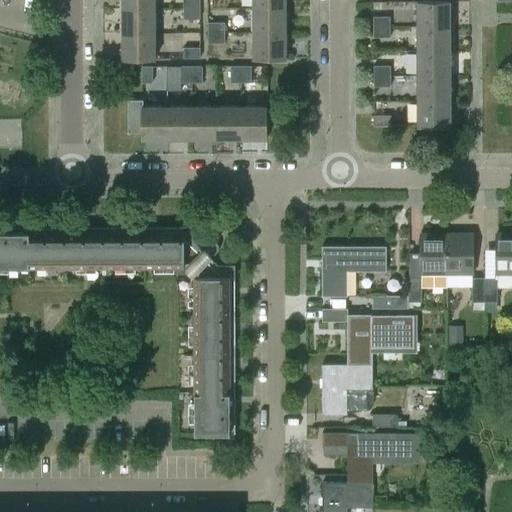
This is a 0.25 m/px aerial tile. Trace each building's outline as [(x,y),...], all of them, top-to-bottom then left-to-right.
[(418,27),(450,26),(450,1),(418,1),(418,27)] [(122,7),(122,32),(155,32),(155,7),(122,7)] [(200,7),(184,7),(184,18),(201,18),(200,7)] [(286,32),(286,8),(253,8),(253,32),(286,32)] [(374,16),(374,27),(391,27),(391,16),(374,16)] [(208,32),(224,32),(224,22),(207,22),(208,32)] [(418,27),(418,51),(450,51),(450,26),(418,27)] [(391,37),(391,27),(374,27),(374,37),(391,37)] [(155,32),(122,32),(122,57),(155,57),(155,32)] [(224,32),(208,32),(208,43),(224,43),(224,32)] [(286,32),(253,32),(253,58),(286,57),(286,32)] [(183,47),(183,57),(201,57),(201,47),(183,47)] [(451,76),(450,51),(418,51),(418,75),(418,76),(451,76)] [(153,65),(141,65),(142,82),(153,81),(153,65)] [(241,81),(241,65),(231,66),(231,82),(241,81)] [(241,65),(241,81),(252,81),(251,65),(241,65)] [(375,65),(375,76),(390,76),(390,65),(375,65)] [(192,81),(192,66),(182,66),(182,81),(192,81)] [(192,66),(192,81),(202,81),(202,66),(192,66)] [(390,86),(390,76),(375,76),(375,86),(390,86)] [(451,100),(451,76),(418,76),(418,83),(419,100),(451,100)] [(127,131),(142,131),(142,138),(167,138),(167,104),(143,104),(143,98),(127,98),(127,131)] [(451,100),(419,100),(419,126),(451,125),(451,100)] [(192,104),(167,104),(167,138),(192,138),(192,104)] [(216,104),(192,104),(192,138),(216,138),(216,104)] [(241,104),(216,104),(216,138),(241,138),(241,104)] [(266,104),(241,104),(241,138),(266,138),(266,104)] [(375,125),(391,125),(391,114),(375,114),(375,125)] [(180,231),(152,231),(0,232),(0,266),(185,267),(184,268),(193,277),(194,276),(195,433),(228,433),(229,279),(234,279),(234,264),(218,264),(211,258),(218,250),(209,242),(202,249),(195,242),(195,237),(184,237),(184,226),(180,226),(180,231)] [(195,226),(184,226),(184,237),(195,237),(195,226)] [(495,273),(511,272),(511,232),(495,233),(495,273)] [(419,273),(445,273),(445,233),(419,233),(419,273)] [(470,233),(445,233),(445,273),(470,273),(470,233)] [(357,267),(357,271),(385,271),(385,245),(321,245),(321,295),(347,295),(347,267),(357,267)] [(419,277),(408,277),(408,302),(419,302),(419,277)] [(470,302),(483,302),(483,277),(470,277),(470,302)] [(495,277),(483,277),(483,302),(495,301),(495,277)] [(408,308),(408,296),(371,295),(371,308),(408,308)] [(346,320),(346,363),(372,363),(372,333),(382,333),(382,338),(396,338),(396,314),(347,313),(347,307),(321,307),(322,320),(346,320)] [(372,363),(346,363),(322,363),(322,413),(347,413),(347,383),(357,383),(357,388),(372,388),(372,369),(372,363)] [(371,414),(371,426),(396,426),(396,414),(371,414)] [(346,482),(373,482),(372,453),(383,453),(383,457),(384,457),(384,467),(396,467),(396,457),(397,457),(397,432),(347,432),(347,426),(322,426),(322,439),(346,439),(346,474),(346,482)] [(373,482),(346,482),(322,482),(321,511),(347,511),(347,502),(358,502),(358,507),(373,507),(373,505),(373,482)]
